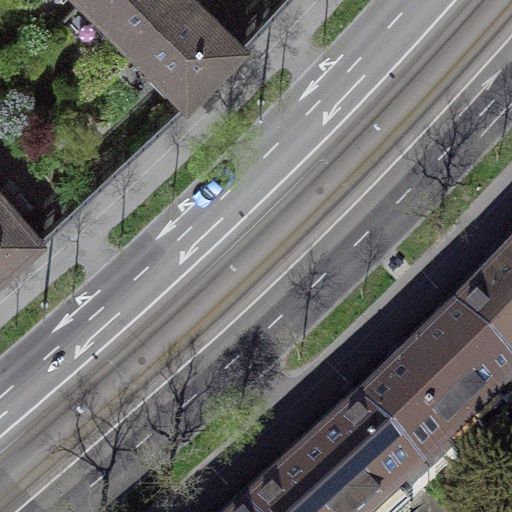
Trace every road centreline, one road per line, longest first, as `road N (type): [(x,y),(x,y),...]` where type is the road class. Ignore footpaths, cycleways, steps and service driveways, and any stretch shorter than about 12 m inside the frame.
road 1 (primary): [(60,511),(234,360),(511,79)]
road 2 (primary): [(414,0),(208,210),(0,396)]
